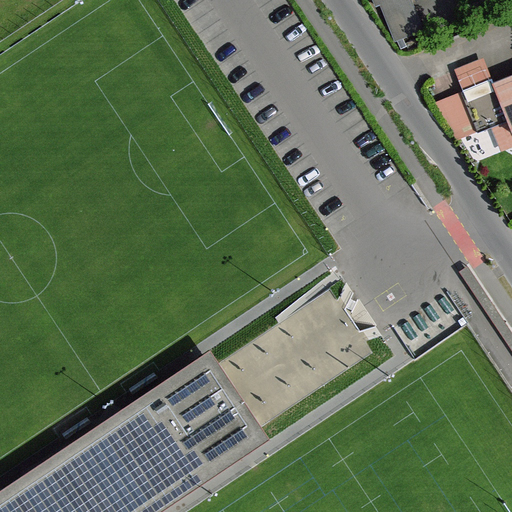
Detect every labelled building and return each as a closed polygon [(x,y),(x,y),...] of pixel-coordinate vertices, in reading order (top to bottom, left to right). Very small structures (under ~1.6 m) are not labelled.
[(417,0),(379,0),(397,41),(429,27),(417,0)] [(464,92),(493,80),(483,57),(454,68),(463,90),(464,92)] [(493,80),(464,92),(479,129),(491,124),(507,118),(511,129),(511,81),(495,88),(493,80)] [(464,92),(463,90),(434,102),(451,127),(466,121),(470,122),(474,132),(479,129),(464,92)] [(511,129),(507,118),(491,124),(502,150),(511,145),(511,129)] [(466,121),(451,127),(456,138),(474,132),(470,122),(466,121)] [(226,361),(267,422),(340,375),(320,344),(316,346),(296,315),(226,361)]
